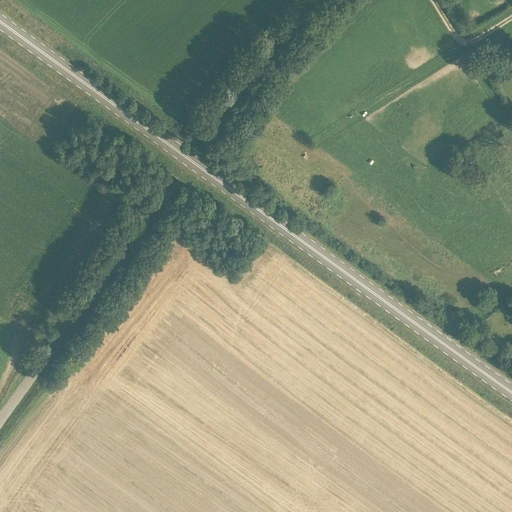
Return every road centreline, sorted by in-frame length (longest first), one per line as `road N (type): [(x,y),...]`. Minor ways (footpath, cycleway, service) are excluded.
road 1 (primary): [(511,389),(0,20)]
road 2 (unclassified): [(144,221),(0,420)]
road 3 (residential): [(177,176),(319,0)]
